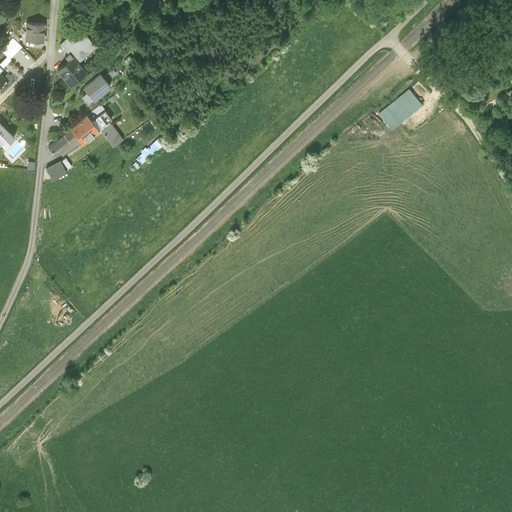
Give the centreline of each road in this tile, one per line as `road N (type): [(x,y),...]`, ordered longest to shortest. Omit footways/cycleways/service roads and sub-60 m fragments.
road 1 (track): [(0,404),(427,0)]
road 2 (residential): [(0,323),(32,244),(54,0)]
road 3 (track): [(511,193),(463,113),(388,37)]
